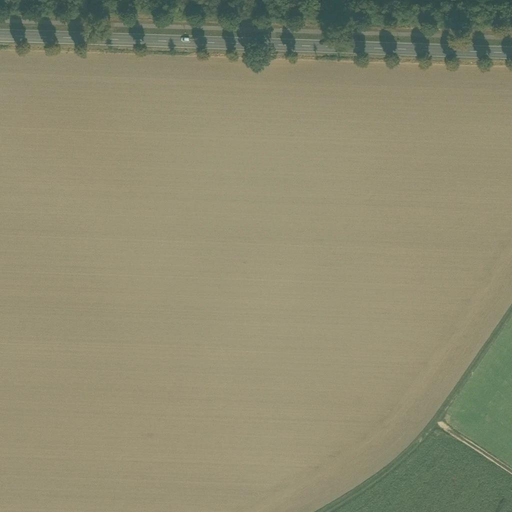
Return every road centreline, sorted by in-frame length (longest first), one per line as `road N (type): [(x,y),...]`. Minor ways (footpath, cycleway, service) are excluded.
road 1 (primary): [(511,53),(0,36)]
road 2 (track): [(321,511),(416,442),(511,310)]
